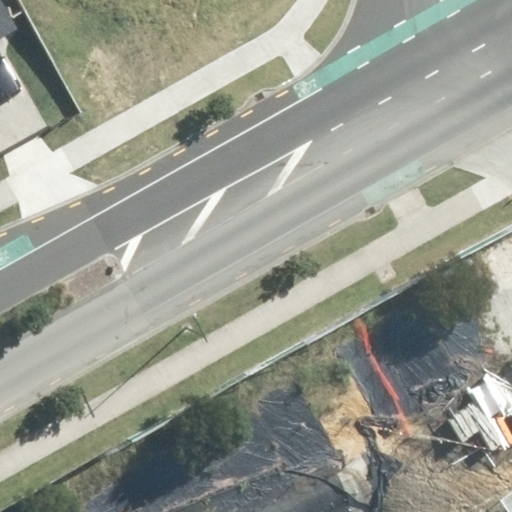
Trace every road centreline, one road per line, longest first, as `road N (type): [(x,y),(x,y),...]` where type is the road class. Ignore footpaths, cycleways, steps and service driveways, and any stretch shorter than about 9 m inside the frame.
road 1 (residential): [(483,88),(0,355)]
road 2 (residential): [(0,261),(437,14)]
